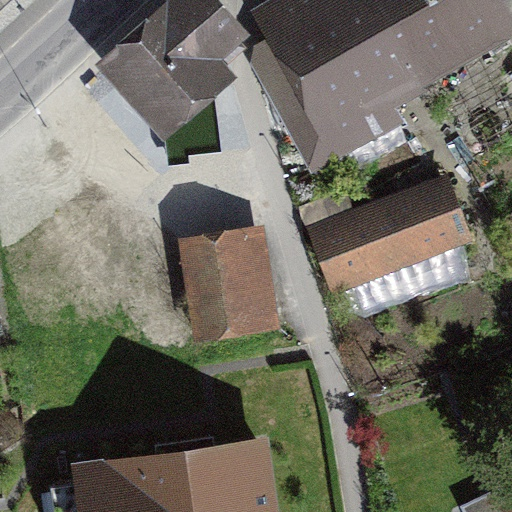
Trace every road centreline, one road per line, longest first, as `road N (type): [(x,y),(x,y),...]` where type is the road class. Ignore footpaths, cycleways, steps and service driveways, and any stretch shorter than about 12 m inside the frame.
road 1 (residential): [(246,0),(243,74),(338,403),(359,511)]
road 2 (tertiary): [(105,0),(0,81)]
